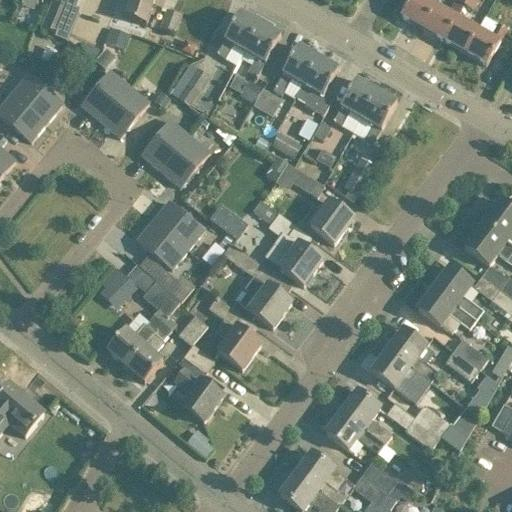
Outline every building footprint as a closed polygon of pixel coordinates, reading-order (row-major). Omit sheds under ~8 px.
[(132,0),(125,21),(147,28),(153,8),(162,10),(165,0),(132,0)] [(423,32),(436,8),(424,1),(424,0),(412,0),(401,20),(423,32)] [(480,0),(479,0),(468,0),(465,7),(474,12),(480,0)] [(53,3),(42,30),(43,31),(41,34),(57,41),(70,10),(53,3)] [(436,8),(423,32),(444,44),(457,20),(436,8)] [(161,31),(175,36),(181,17),(167,12),(161,31)] [(245,55),(256,36),(261,28),(240,16),(225,43),(217,57),(226,62),(234,48),(245,55)] [(457,20),(444,44),(465,56),(470,47),(479,32),(457,20)] [(479,32),(470,47),(465,56),(487,69),(500,45),(507,32),(497,26),(497,27),(486,20),(479,32)] [(261,28),(256,36),(245,55),(257,62),(249,75),(257,80),(265,66),(265,67),(281,39),(261,28)] [(129,37),(109,31),(105,44),(124,51),(129,37)] [(197,47),(186,42),(182,53),(192,58),(197,47)] [(84,58),(95,63),(101,52),(90,47),(84,58)] [(299,49),(283,77),(273,94),(282,99),(292,82),(303,88),(319,61),(299,49)] [(106,52),(95,64),(103,72),(114,59),(106,52)] [(319,61),(303,88),(296,100),(307,107),(306,109),(324,119),(332,104),(324,100),(339,73),(319,61)] [(200,73),(180,103),(189,109),(209,79),(200,73)] [(82,110),(101,126),(129,91),(110,75),(82,110)] [(28,78),(12,97),(47,127),(63,107),(28,78)] [(247,85),(240,97),(240,98),(254,106),(263,92),(248,83),(247,85)] [(357,83),(341,110),(341,111),(333,124),(342,129),(350,116),(361,122),(377,95),(357,83)] [(129,91),(101,126),(121,142),(149,107),(129,91)] [(254,109),(273,120),(283,104),(264,92),(254,109)] [(171,101),(163,94),(156,102),(164,109),(171,101)] [(381,134),(397,106),(377,95),(361,122),(372,129),(364,142),(373,147),(381,134)] [(12,97),(0,112),(0,119),(31,146),(47,127),(12,97)] [(318,126),(308,120),(298,137),(308,143),(318,126)] [(206,121),(202,126),(206,129),(210,124),(206,121)] [(332,131),(320,124),(312,138),(323,145),(332,131)] [(142,159),(162,175),(190,141),(170,125),(142,159)] [(229,149),(237,140),(229,134),(227,136),(220,129),(216,134),(224,141),(222,143),(229,149)] [(280,136),(271,149),(294,162),(302,149),(280,136)] [(259,140),(255,148),(265,154),(269,146),(259,140)] [(162,175),(162,176),(181,191),(209,157),(190,141),(162,175)] [(0,151),(0,183),(16,164),(0,151)] [(322,152),(318,162),(332,169),(337,159),(322,152)] [(275,184),(286,166),(275,160),(265,177),(275,184)] [(362,161),(345,190),(358,198),(374,169),(362,161)] [(358,198),(357,198),(339,187),(350,168),(338,163),(324,186),(353,205),(358,198)] [(287,167),(279,179),(317,201),(325,190),(287,167)] [(290,259),(280,273),(304,290),(323,265),(304,251),(312,241),(260,204),(253,214),(271,228),(269,232),(280,240),(275,248),(290,259)] [(511,212),(500,204),(482,228),(511,250),(511,212)] [(330,205),(311,231),(335,248),(354,223),(330,205)] [(153,225),(188,254),(204,234),(169,206),(153,225)] [(214,226),(225,212),(220,208),(209,223),(214,226)] [(137,244),(172,273),(188,254),(153,225),(137,244)] [(465,252),(490,270),(498,259),(511,268),(511,250),(482,228),(465,252)] [(225,240),(219,248),(225,253),(231,244),(225,240)] [(224,254),(216,247),(205,261),(213,267),(224,254)] [(292,307),(285,301),(265,287),(272,277),(231,247),(223,258),(253,281),(244,293),(248,296),(239,307),(273,332),(292,307)] [(176,284),(154,265),(146,275),(168,294),(176,284)] [(435,292),(478,324),(484,316),(464,300),(473,288),(450,271),(435,292)] [(132,285),(121,276),(107,292),(118,301),(132,285)] [(511,282),(509,281),(500,293),(511,301),(511,282)] [(107,354),(126,370),(132,362),(168,321),(180,306),(156,286),(144,300),(159,314),(136,341),(126,332),(107,354)] [(452,338),(460,326),(471,334),(478,324),(435,292),(418,314),(441,330),(452,338)] [(491,304),(511,319),(511,301),(500,293),(491,304)] [(217,301),(209,312),(223,323),(231,312),(217,301)] [(191,350),(207,330),(195,320),(179,340),(191,350)] [(168,321),(132,362),(126,370),(145,386),(163,364),(154,356),(177,329),(168,321)] [(228,343),(218,357),(242,374),(261,348),(225,322),(216,334),(228,343)] [(389,354),(432,386),(438,377),(417,362),(427,350),(404,333),(389,354)] [(462,344),(455,355),(480,373),(488,363),(462,344)] [(193,349),(184,362),(208,379),(218,367),(193,349)] [(372,376),(380,382),(395,392),(415,407),(424,396),(432,386),(389,354),(372,376)] [(480,373),(455,355),(446,367),(471,386),(480,373)] [(507,372),(496,366),(490,377),(501,383),(507,372)] [(223,401),(207,389),(185,372),(175,385),(191,397),(181,410),(204,427),(223,401)] [(480,393),(491,401),(496,393),(499,387),(487,378),(477,391),(480,393)] [(358,395),(342,416),(385,448),(392,439),(372,423),(381,411),(358,395)] [(0,437),(9,427),(26,440),(44,418),(20,398),(3,417),(0,414),(0,437)] [(450,428),(424,409),(415,421),(441,441),(450,428)] [(511,413),(504,409),(492,429),(502,435),(511,418),(511,413)] [(326,437),(349,454),(358,442),(378,457),(385,448),(342,416),(326,437)] [(511,441),(511,418),(502,435),(511,440),(511,441)] [(441,441),(415,421),(405,435),(431,454),(441,441)] [(189,447),(189,449),(188,449),(200,458),(209,446),(198,437),(189,447)] [(339,493),(346,482),(334,474),(335,473),(312,457),(296,478),(339,510),(347,499),(339,493)] [(362,479),(388,498),(397,485),(372,466),(362,479)] [(297,511),(305,511),(312,505),(321,511),(337,511),(339,510),(296,478),(281,499),(297,511)] [(355,489),(353,492),(372,506),(367,511),(391,511),(396,504),(388,498),(362,479),(355,489)] [(417,496),(407,489),(406,491),(397,485),(388,498),(397,504),(400,500),(409,506),(417,496)]
